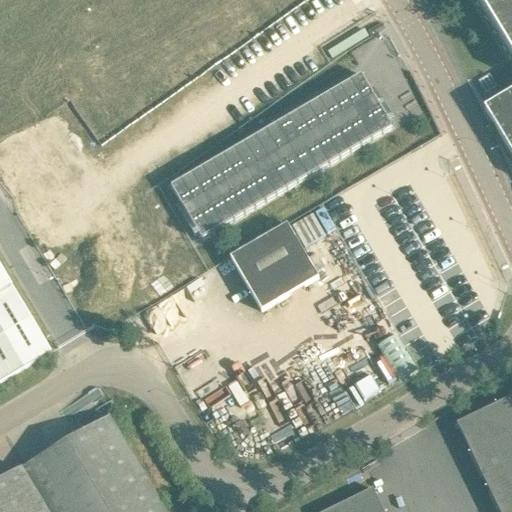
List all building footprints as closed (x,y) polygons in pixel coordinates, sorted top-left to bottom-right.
[(12,0),(124,158),(139,147),(155,171),(339,42),(311,3),(295,14),(285,0),(12,0)] [(511,0),(477,0),(511,57),(511,92),(483,110),(511,158),(511,0)] [(362,76),(171,188),(202,241),(393,129),(362,76)] [(231,260),(262,313),(319,280),(287,226),(231,260)] [(0,384),(56,350),(0,259),(0,384)] [(511,511),(511,399),(457,426),(499,511),(511,511)] [(165,511),(109,418),(0,483),(0,511),(165,511)] [(328,511),(383,511),(373,490),(328,511)]
